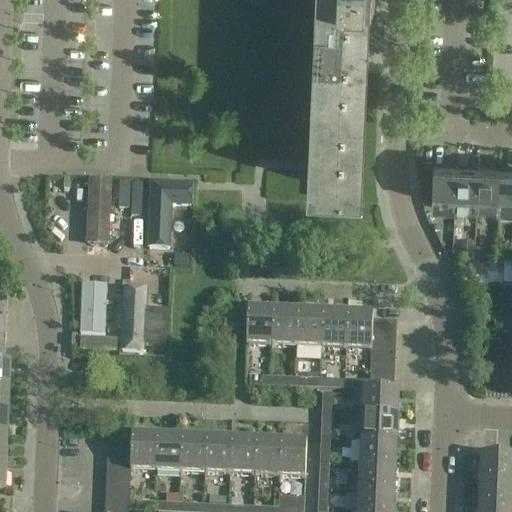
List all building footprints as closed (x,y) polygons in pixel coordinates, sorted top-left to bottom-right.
[(318,0),(311,165),(310,196),(356,198),(364,0),(318,0)] [(454,211),(456,167),(433,167),(432,204),(433,204),(433,210),(454,211)] [(478,168),(456,167),(454,211),(476,212),(476,206),(478,168)] [(500,169),(478,168),(476,206),(498,207),(500,169)] [(511,169),(500,169),(498,207),(511,207),(511,169)] [(107,245),(110,189),(110,185),(89,184),(89,189),(86,245),(107,246),(107,245)] [(119,185),(118,210),(128,211),(129,186),(119,185)] [(141,219),(142,186),(132,186),(131,219),(141,219)] [(191,189),(151,187),(148,251),(168,252),(170,212),(170,208),(190,209),(191,189)] [(459,244),(459,263),(473,264),(474,244),(459,244)] [(469,265),(469,279),(483,280),(483,266),(469,265)] [(511,266),(504,266),(503,288),(511,287),(511,266)] [(83,285),(81,338),(104,339),(106,286),(83,285)] [(125,293),(122,354),(138,355),(143,355),(143,347),(166,349),(168,313),(145,312),(146,294),(125,293)] [(273,313),(248,312),(246,348),(271,349),(273,313)] [(271,349),(296,351),(298,314),(273,313),(271,349)] [(296,351),(321,352),(323,315),(298,314),(296,351)] [(321,352),(346,353),(347,316),(323,315),(321,352)] [(346,353),(371,354),(372,347),(372,335),(373,323),(373,317),(347,316),(346,353)] [(396,336),(396,325),(396,324),(373,323),(372,335),(396,336)] [(395,348),(396,336),(372,335),(372,347),(395,348)] [(80,343),(80,357),(116,358),(116,345),(80,343)] [(371,354),(371,359),(395,360),(395,348),(372,347),(371,354)] [(371,359),(371,371),(394,371),(395,360),(371,359)] [(4,367),(0,366),(0,391),(10,392),(11,367),(4,367)] [(371,371),(370,382),(394,383),(394,371),(371,371)] [(319,391),(320,382),(319,382),(319,376),(307,376),(307,382),(299,381),(299,390),(319,391)] [(269,389),(270,380),(249,379),(249,388),(269,389)] [(270,380),(269,389),(290,390),(290,381),(270,380)] [(320,382),(319,391),(340,392),(340,383),(320,382)] [(370,382),(370,384),(370,393),(393,394),(394,383),(370,382)] [(370,393),(370,384),(349,383),(349,392),(362,393),(370,393)] [(0,415),(9,416),(9,401),(10,392),(0,391),(0,415)] [(362,393),(361,418),(397,419),(398,394),(393,394),(370,393),(362,393)] [(321,416),(330,416),(331,396),(322,395),(321,416)] [(0,440),(8,441),(9,416),(0,415),(0,440)] [(330,416),(321,416),(320,436),(329,436),(330,416)] [(361,418),(360,442),(396,444),(397,419),(361,418)] [(131,437),(131,444),(130,456),(130,467),(129,473),(130,473),(155,474),(156,438),(131,437)] [(155,474),(179,476),(181,439),(156,438),(155,474)] [(179,476),(204,477),(206,440),(181,439),(179,476)] [(204,477),(229,478),(231,441),(206,440),(204,477)] [(229,478),(254,479),(256,442),(231,441),(229,478)] [(254,479),(279,480),(281,443),(256,442),(254,479)] [(360,442),(359,467),(395,469),(396,444),(360,442)] [(131,444),(107,443),(107,455),(130,456),(131,444)] [(279,480),(305,481),(306,445),(281,443),(279,480)] [(319,465),(328,466),(329,445),(320,445),(319,465)] [(107,455),(106,467),(130,467),(130,456),(107,455)] [(511,459),(488,458),(480,458),(479,483),(511,484),(511,459)] [(328,466),(319,465),(318,486),(327,486),(328,466)] [(130,479),(130,473),(129,473),(130,467),(106,467),(106,478),(130,479)] [(349,467),(348,492),(358,492),(394,494),(395,469),(359,467),(349,467)] [(129,491),(130,479),(106,478),(105,490),(129,491)] [(511,509),(511,484),(479,483),(478,508),(511,509)] [(129,502),(129,491),(105,490),(105,501),(129,502)] [(358,492),(356,511),(393,511),(394,494),(358,492)] [(316,511),(326,511),(327,495),(318,495),(316,511)] [(128,511),(129,504),(129,502),(105,501),(104,511),(128,511)]
